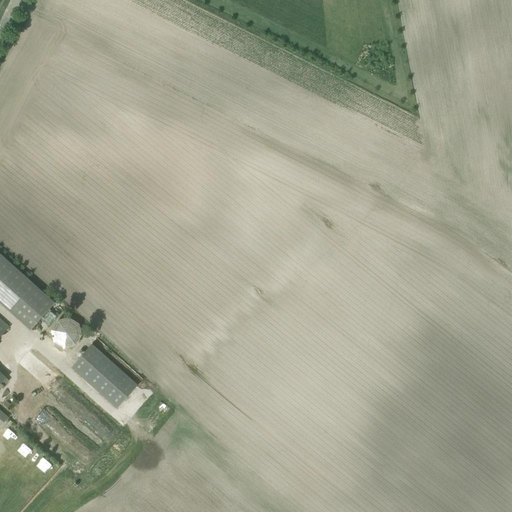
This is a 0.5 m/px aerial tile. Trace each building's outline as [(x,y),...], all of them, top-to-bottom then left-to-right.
[(0,303),(31,331),(54,304),(0,255),(0,303)] [(75,342),(67,316),(51,321),(52,326),(48,327),(54,348),(75,342)] [(0,337),(9,328),(0,319),(0,337)] [(92,344),(71,368),(117,409),(137,385),(92,344)] [(0,427),(8,418),(0,410),(0,427)]
